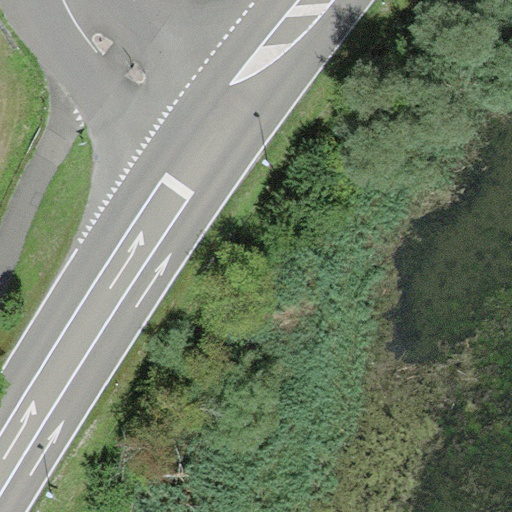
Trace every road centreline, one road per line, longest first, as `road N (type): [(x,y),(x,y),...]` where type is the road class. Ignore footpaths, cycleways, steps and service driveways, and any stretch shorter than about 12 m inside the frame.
road 1 (tertiary): [(0,465),(209,131)]
road 2 (tertiary): [(209,131),(120,58),(71,0)]
road 3 (tertiary): [(209,131),(319,0)]
